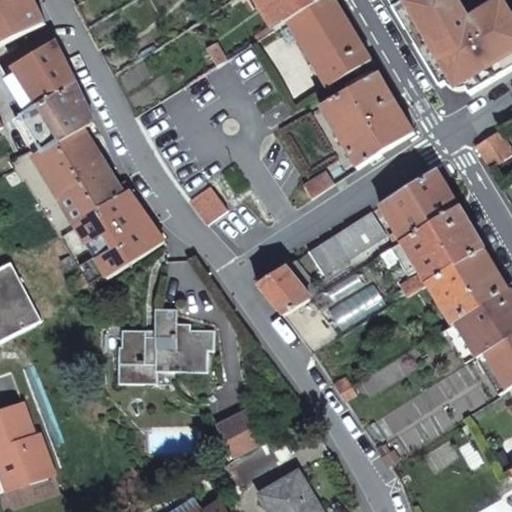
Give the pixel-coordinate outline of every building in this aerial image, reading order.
[(36,0),(0,0),(0,49),(48,24),(36,0)] [(259,0),(278,30),(292,21),(325,0),(259,0)] [(330,84),(372,59),(336,0),(325,0),(292,21),(330,84)] [(474,94),(511,69),(511,5),(509,1),(475,21),(463,0),(390,0),(443,88),(464,77),(474,94)] [(241,53),(250,47),(244,35),(234,41),(241,53)] [(78,83),(70,69),(56,42),(14,72),(9,81),(29,113),(33,111),(78,83)] [(211,50),(220,65),(229,60),(220,44),(211,50)] [(415,131),(379,72),(323,106),(360,168),(415,131)] [(78,83),(33,111),(24,117),(36,139),(32,141),(36,148),(40,146),(44,153),(87,129),(97,124),(78,83)] [(0,110),(0,136),(11,130),(0,110)] [(35,157),(73,225),(131,191),(126,181),(116,185),(87,129),(44,153),(35,157)] [(511,158),(511,155),(497,130),(474,144),(491,173),(511,158)] [(227,204),(247,190),(238,158),(210,178),(227,204)] [(402,244),(460,207),(437,168),(379,205),(396,233),(391,238),(397,247),(402,244)] [(313,198),(350,174),(346,169),(332,178),(328,174),(306,188),(313,198)] [(16,171),(4,179),(8,186),(20,178),(16,171)] [(211,186),(189,199),(205,219),(225,205),(211,186)] [(105,281),(166,242),(131,191),(73,225),(105,281)] [(205,219),(210,224),(228,210),(225,205),(205,219)] [(426,285),(485,249),(485,248),(460,207),(402,244),(418,271),(420,275),(400,288),(405,298),(426,285)] [(383,233),(370,211),(334,235),(347,257),(383,233)] [(334,235),(309,251),(323,273),(347,257),(334,235)] [(418,271),(402,244),(397,247),(393,250),(399,259),(398,260),(408,277),(418,271)] [(457,320),(508,288),(485,249),(426,285),(450,324),(457,320)] [(399,259),(393,250),(382,257),(388,266),(398,260),(399,259)] [(10,262),(0,267),(0,337),(4,344),(41,320),(10,262)] [(260,284),(285,316),(311,300),(286,267),(260,284)] [(76,298),(89,290),(80,274),(68,282),(76,298)] [(485,353),(511,335),(511,294),(508,288),(457,320),(479,357),(485,353)] [(311,300),(285,316),(312,353),(339,337),(311,300)] [(212,374),(211,352),(217,353),(217,332),(194,332),(194,326),(180,326),(180,312),(156,312),(156,333),(125,334),(126,350),(123,351),(124,388),(161,387),(161,376),(212,374)] [(469,363),(479,357),(457,320),(450,324),(446,327),(469,363)] [(511,335),(485,353),(508,389),(511,386),(511,335)] [(350,376),(336,386),(341,393),(355,384),(350,376)] [(355,384),(341,393),(348,401),(360,392),(355,384)] [(234,455),(264,437),(247,406),(216,424),(234,455)] [(34,438),(21,407),(0,414),(0,459),(1,462),(0,463),(0,473),(7,493),(53,475),(38,436),(34,438)] [(384,457),(390,465),(401,459),(395,450),(384,457)] [(319,511),(294,472),(257,495),(267,511),(319,511)] [(204,507),(198,498),(176,511),(228,511),(223,502),(205,511),(199,511),(198,510),(204,507)]
